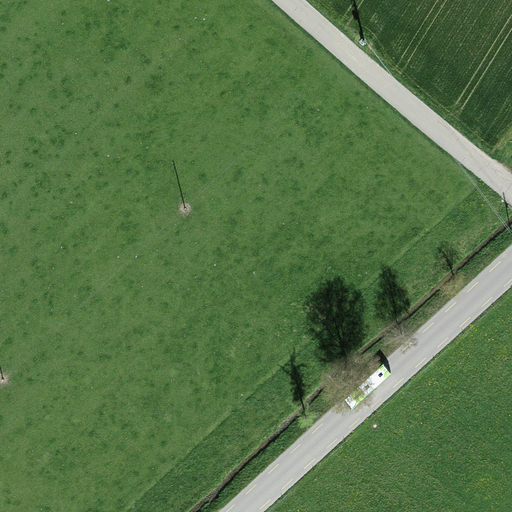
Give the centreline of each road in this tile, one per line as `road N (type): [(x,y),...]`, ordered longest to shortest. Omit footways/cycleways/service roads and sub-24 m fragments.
road 1 (unclassified): [(511,264),(242,511)]
road 2 (unclassified): [(291,0),(511,192)]
